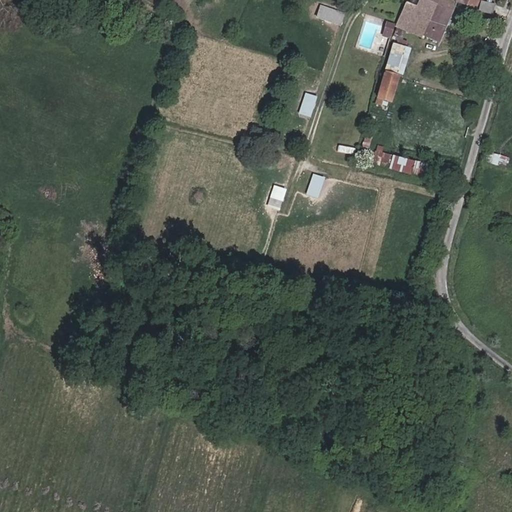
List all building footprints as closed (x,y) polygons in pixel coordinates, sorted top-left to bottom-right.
[(406,0),(396,20),(395,23),(398,25),(392,39),(396,41),(397,38),(404,41),(409,31),(423,37),(424,35),(439,42),(456,2),(455,2),(450,0),(438,0),(434,11),(415,4),(406,0)] [(455,0),(416,0),(415,4),(434,11),(438,0),(450,0),(455,2),(455,0)] [(476,0),(455,0),(455,2),(456,2),(473,9),(476,0)] [(479,12),(492,17),(496,7),(483,2),(479,12)] [(347,14),(321,5),(317,18),(343,27),(347,14)] [(389,17),(385,27),(391,30),(395,23),(396,20),(389,17)] [(394,43),(379,100),(387,103),(389,103),(397,75),(398,76),(406,46),(394,43)] [(318,97),(307,94),(300,115),(312,119),(318,97)] [(377,127),(371,125),(366,143),(372,145),(377,127)] [(412,172),(415,161),(394,155),(391,166),(412,172)] [(326,178),(315,174),(308,194),(320,198),(326,178)] [(287,191),(276,187),(269,208),(280,212),(287,191)]
